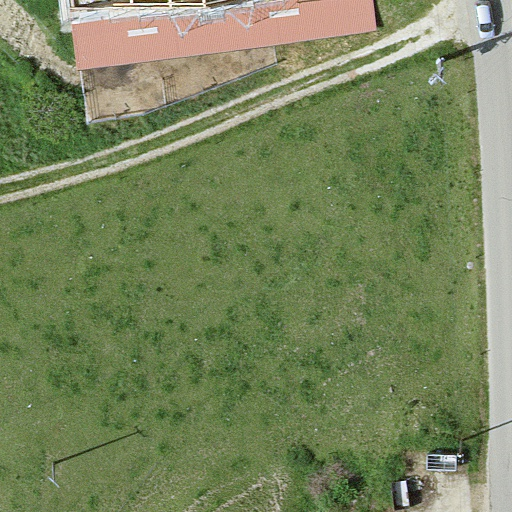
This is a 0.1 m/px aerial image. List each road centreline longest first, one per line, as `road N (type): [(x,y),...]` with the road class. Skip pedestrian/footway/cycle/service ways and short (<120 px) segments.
road 1 (track): [(488,6),(329,77),(106,160),(0,190)]
road 2 (unclassified): [(489,0),(509,511)]
